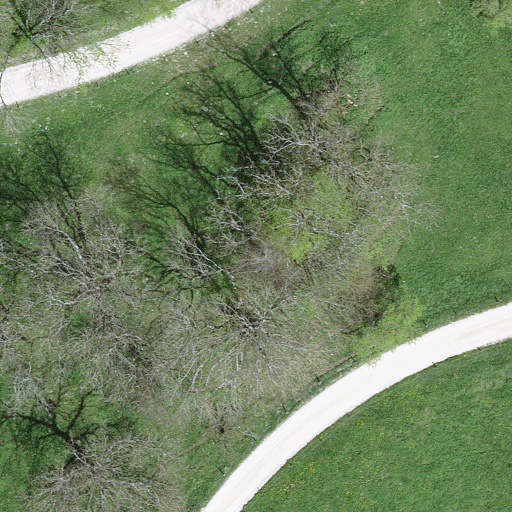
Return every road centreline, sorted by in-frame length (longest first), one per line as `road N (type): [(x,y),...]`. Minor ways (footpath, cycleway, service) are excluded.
road 1 (track): [(220,511),(280,449),(381,372),(437,342),(511,318)]
road 2 (track): [(232,0),(87,73),(0,99)]
